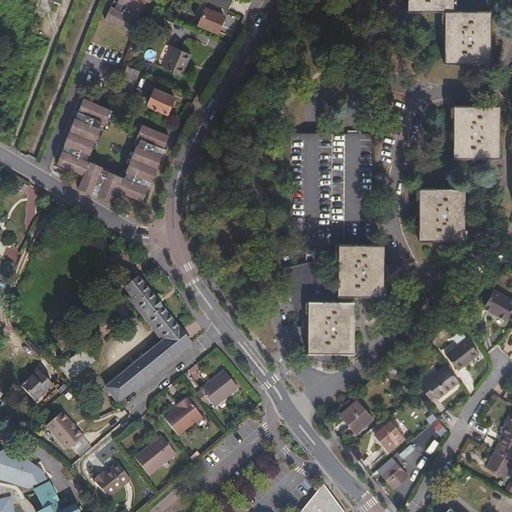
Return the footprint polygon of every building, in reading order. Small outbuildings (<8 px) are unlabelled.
[(112,4),(106,16),(132,30),(139,17),(128,11),(131,5),(143,11),(145,9),(143,7),(147,0),(148,1),(148,0),(113,0),(113,1),(111,2),(112,4)] [(201,0),(225,10),(229,0),(201,0)] [(407,0),(407,7),(445,8),(444,60),(490,61),(490,8),(453,8),(453,0),(407,0)] [(204,8),(197,25),(216,33),(223,16),(204,8)] [(168,35),(155,63),(180,75),(190,53),(173,45),(176,39),(168,35)] [(129,89),(138,70),(126,65),(118,83),(129,89)] [(151,87),(144,104),(166,114),(173,98),(151,87)] [(80,187),(93,193),(98,181),(103,184),(99,194),(113,199),(117,190),(142,200),(147,187),(136,183),(138,177),(151,182),(161,156),(148,150),(151,144),(163,149),(168,135),(142,124),(133,145),(137,147),(128,172),(124,170),(121,176),(108,171),(109,169),(90,162),(93,156),(89,154),(99,129),(103,130),(111,110),(84,99),(79,113),(90,117),(87,123),(75,118),(64,145),(76,150),(73,157),(62,153),(57,167),(83,178),(80,187)] [(498,103),(452,103),(452,155),(498,155),(498,103)] [(462,185),(417,185),(416,237),(462,238),(462,185)] [(335,241),(334,293),(380,294),(381,242),(335,241)] [(285,264),(293,298),(304,298),(304,350),(349,352),(350,299),(323,298),(313,257),(285,264)] [(117,403),(190,345),(137,278),(124,288),(130,296),(127,299),(162,343),(106,388),(117,403)] [(455,283),(448,288),(453,297),(461,293),(455,283)] [(511,298),(492,287),(482,305),(505,318),(511,305),(511,298)] [(464,335),(459,328),(452,333),(458,340),(464,335)] [(478,350),(465,334),(464,335),(458,340),(444,352),(457,368),(478,350)] [(85,349),(60,370),(71,384),(96,363),(85,349)] [(413,387),(390,359),(384,364),(407,392),(413,387)] [(437,397),(459,379),(445,363),(419,384),(430,397),(435,394),(437,397)] [(52,386),(37,368),(30,374),(33,377),(28,380),(21,386),(34,401),(52,386)] [(213,406),(237,387),(223,370),(195,393),(204,405),(209,401),(213,406)] [(354,397),(337,411),(353,430),(369,416),(354,397)] [(163,420),(177,437),(201,417),(186,398),(175,406),(177,408),(163,420)] [(66,410),(48,424),(67,449),(85,436),(66,410)] [(511,416),(509,422),(502,433),(504,434),(499,442),(511,449),(511,416)] [(385,418),(370,431),(384,449),(400,436),(385,418)] [(438,432),(433,439),(438,441),(442,435),(438,432)] [(133,460),(147,478),(174,456),(160,438),(153,444),(155,445),(144,454),(143,453),(133,460)] [(511,449),(499,442),(485,466),(504,478),(511,464),(511,449)] [(0,474),(23,480),(26,486),(44,477),(38,466),(16,452),(9,455),(0,451),(0,511),(9,511),(6,497),(0,498),(0,474)] [(393,462),(379,474),(391,488),(405,476),(393,462)] [(101,473),(91,481),(105,500),(128,482),(116,465),(103,475),(101,473)] [(78,511),(73,501),(58,509),(53,501),(55,499),(46,480),(30,488),(39,506),(36,508),(38,511),(78,511)] [(346,511),(342,506),(323,483),(299,511),(346,511)] [(451,503),(463,511),(476,511),(456,497),(451,503)]
